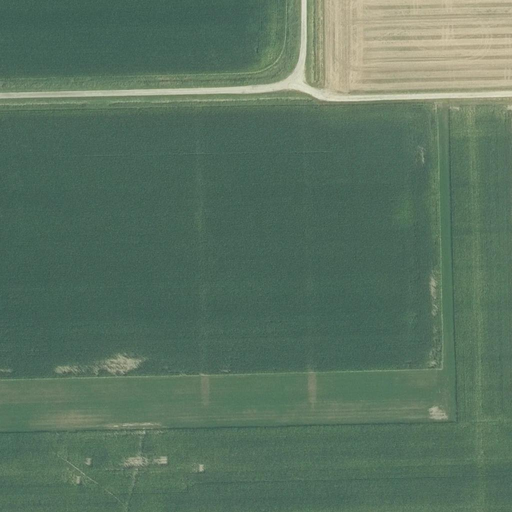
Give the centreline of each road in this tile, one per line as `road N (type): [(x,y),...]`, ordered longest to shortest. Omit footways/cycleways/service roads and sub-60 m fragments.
road 1 (unclassified): [(0,95),(267,89),(291,78),(302,58),(303,0)]
road 2 (track): [(511,94),(336,98),(291,78)]
